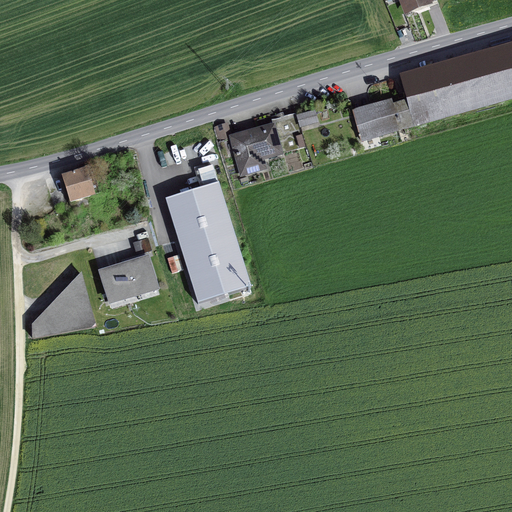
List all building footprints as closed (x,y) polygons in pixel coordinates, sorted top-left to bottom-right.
[(437,5),(435,0),(395,0),(402,18),(437,5)] [(406,101),(350,116),(359,146),(511,104),(511,45),(399,76),(406,101)] [(317,119),(315,112),(300,117),(302,123),(317,119)] [(292,114),(225,135),(238,177),(270,168),(267,158),(302,148),(292,114)] [(227,125),(218,127),(220,135),(229,132),(227,125)] [(214,166),(197,171),(203,189),(166,200),(198,304),(252,287),(214,166)] [(88,171),(64,177),(70,201),(94,194),(88,171)] [(150,255),(99,270),(110,308),(162,293),(150,255)] [(98,329),(82,274),(31,322),(32,338),(98,329)]
